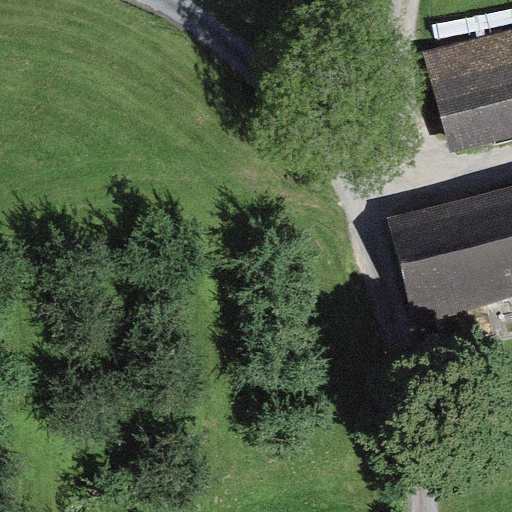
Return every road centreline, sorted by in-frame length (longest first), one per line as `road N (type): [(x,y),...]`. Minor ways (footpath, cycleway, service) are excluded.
road 1 (track): [(424,511),(419,390),(368,185),(288,97),(187,10),(164,0)]
road 2 (track): [(404,0),(368,185)]
road 3 (track): [(511,147),(368,185)]
